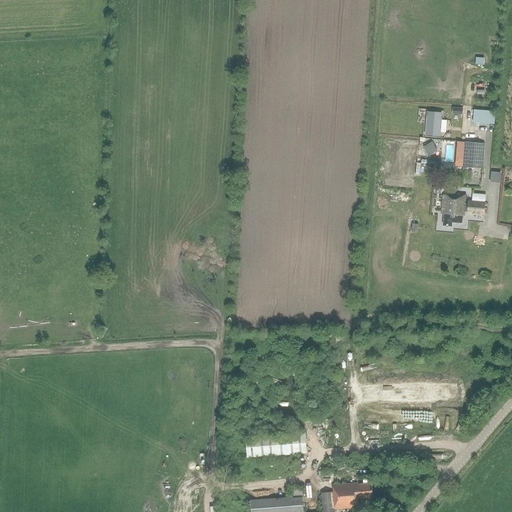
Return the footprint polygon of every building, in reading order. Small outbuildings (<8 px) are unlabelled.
[(472,109),(471,123),(493,124),(494,110),(472,109)] [(427,116),(424,138),(431,139),(432,140),(437,141),(438,139),(439,135),(438,134),(440,118),(427,116)] [(427,155),(436,150),(431,142),(422,147),(427,155)] [(483,169),(485,143),(464,142),(462,167),(483,169)] [(500,183),(501,173),(491,172),(490,182),(500,183)] [(443,225),(451,226),(451,222),(462,223),(462,215),(464,215),(464,212),(467,212),(467,204),(465,204),(465,195),(450,194),(450,196),(443,195),(442,214),(444,214),(443,225)] [(468,200),(467,204),(467,212),(466,215),(484,216),(486,195),(472,194),(472,200),(468,200)] [(305,432),(245,437),(247,458),(307,454),(305,432)] [(322,511),(354,511),(354,508),(360,507),(360,499),(373,498),(372,484),(358,485),(359,484),(333,486),(333,493),(321,494),(322,511)] [(250,499),(251,511),(303,511),(302,487),(290,488),(291,497),(250,499)]
